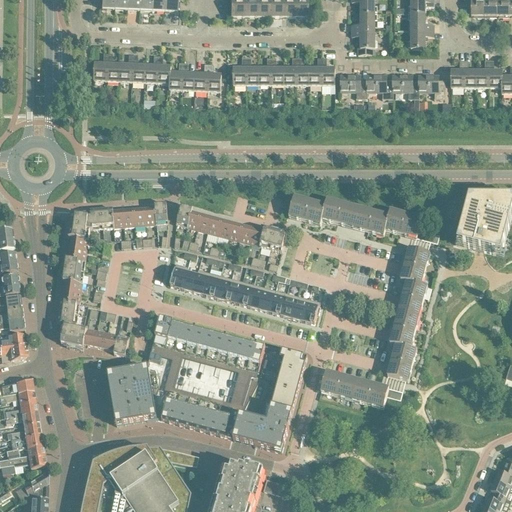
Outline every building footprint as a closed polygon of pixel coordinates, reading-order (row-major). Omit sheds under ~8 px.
[(114,11),(114,0),(102,0),(102,11),(114,11)] [(127,12),(127,0),(114,0),(114,11),(127,12)] [(139,12),(139,0),(127,0),(127,12),(139,12)] [(152,13),(152,0),(139,0),(139,12),(152,13)] [(164,14),(164,0),(152,0),(152,13),(164,14)] [(178,0),(164,0),(164,14),(178,14),(178,0)] [(375,16),(375,0),(352,0),(352,4),(361,5),(361,16),(375,16)] [(426,16),(426,9),(433,9),(433,4),(434,4),(434,0),(411,0),(411,16),(426,16)] [(484,18),(484,0),(471,0),(471,18),(484,18)] [(497,18),(496,0),(484,0),(484,18),(497,18)] [(509,18),(509,4),(503,4),(503,0),(496,0),(497,18),(509,18)] [(269,19),(269,1),(256,2),(256,19),(269,19)] [(282,19),(282,1),(269,1),(269,19),(282,19)] [(294,19),(294,1),(282,1),(282,19),(294,19)] [(307,1),(294,1),(294,19),(307,19),(307,1)] [(244,19),(244,2),(231,2),(231,19),(244,19)] [(256,19),(256,2),(244,2),(244,19),(256,19)] [(375,34),(375,16),(361,16),(361,28),(352,28),(352,34),(375,34)] [(426,28),(426,16),(411,16),(411,34),(434,34),(434,28),(426,28)] [(375,58),(375,34),(352,34),(352,39),(361,39),(361,51),(358,51),(358,58),(375,58)] [(434,39),(434,34),(411,34),(411,51),(426,51),(426,40),(434,39)] [(107,84),(109,56),(104,56),(104,66),(95,66),(94,83),(107,84)] [(120,85),(121,67),(113,66),(113,56),(109,56),(107,84),(120,85)] [(132,86),(134,57),(129,57),(129,67),(121,67),(120,85),(132,86)] [(144,86),(146,68),(138,67),(138,58),(134,57),(132,86),(144,86)] [(157,87),(159,58),(154,58),(154,68),(146,68),(144,86),(157,87)] [(163,59),(159,58),(157,87),(171,88),(171,75),(171,69),(163,69),(163,59)] [(247,88),(247,61),(242,60),(242,71),(234,71),(234,88),(247,88)] [(259,88),(259,71),(251,71),(251,61),(247,61),(247,88),(259,88)] [(272,88),(272,61),(267,61),(267,71),(259,71),(259,88),(272,88)] [(284,88),(284,71),(276,71),(276,61),(272,61),(272,88),(284,88)] [(297,88),(297,61),(293,61),(293,71),(284,71),(284,88),(297,88)] [(310,88),(310,71),(302,71),(302,61),(297,61),(297,88),(310,88)] [(323,88),(323,61),(318,61),(318,71),(310,71),(310,88),(323,88)] [(335,88),(335,74),(335,71),(327,71),(327,61),(323,61),(323,88),(335,88)] [(465,91),(465,63),(460,63),(460,73),(451,73),(451,91),(465,91)] [(477,91),(477,73),(469,73),(469,63),(465,63),(465,91),(477,91)] [(490,91),(490,63),(485,63),(485,73),(477,73),(477,91),(490,91)] [(494,63),(490,63),(490,91),(502,91),(502,79),(503,79),(503,73),(494,73),(494,63)] [(183,93),(184,65),(180,65),(179,75),(171,75),(171,88),(170,93),(183,93)] [(195,94),(196,76),(188,76),(189,66),(184,65),(183,93),(195,94)] [(208,95),(210,67),(205,66),(204,76),(196,76),(195,94),(208,95)] [(214,67),(210,67),(208,95),(221,95),(222,77),(213,77),(214,67)] [(511,97),(511,69),(510,69),(510,79),(503,79),(502,79),(502,91),(502,98),(511,97)] [(341,78),(341,88),(341,96),(356,96),(356,103),(367,103),(367,95),(367,83),(361,83),(361,78),(341,78)] [(367,78),(367,83),(367,95),(382,95),(382,103),(393,103),(393,95),(393,83),(387,83),(387,78),(367,78)] [(393,78),(393,83),(393,95),(408,95),(408,103),(419,102),(419,95),(419,83),(413,83),(413,78),(393,78)] [(419,78),(419,83),(419,95),(434,95),(434,102),(445,103),(446,83),(439,83),(439,78),(419,78)] [(324,215),(326,207),(295,199),(289,219),(313,226),(314,222),(321,225),(320,228),(321,228),(323,219),(324,216),(324,215)] [(353,230),(359,210),(327,202),(326,207),(324,215),(324,216),(323,219),(330,221),(330,224),(353,230)] [(511,202),(470,203),(458,247),(502,259),(505,246),(511,245),(511,202)] [(155,208),(155,211),(156,211),(157,228),(168,227),(167,207),(155,208)] [(192,214),(193,211),(182,208),(177,228),(187,230),(192,214)] [(387,226),(389,218),(359,210),(353,230),(377,237),(378,234),(385,236),(384,239),(387,230),(388,226),(387,226)] [(112,214),(113,214),(113,211),(91,213),(91,215),(92,232),(114,231),(112,214)] [(156,211),(155,211),(145,212),(146,228),(157,228),(156,211)] [(135,229),(134,212),(124,213),(125,230),(135,229)] [(146,228),(145,212),(134,212),(135,229),(146,228)] [(391,212),(389,218),(387,226),(388,226),(387,230),(394,232),(393,235),(417,241),(438,247),(440,239),(419,233),(422,221),(391,212)] [(125,230),(124,213),(113,214),(112,214),(114,231),(125,230)] [(198,233),(202,217),(192,214),(187,230),(198,233)] [(90,232),(92,232),(91,215),(84,215),(83,219),(72,217),(71,226),(68,226),(66,240),(72,241),(89,243),(90,232)] [(209,236),(213,220),(202,217),(198,233),(209,236)] [(219,239),(223,223),(213,220),(209,236),(219,239)] [(229,241),(233,225),(223,223),(219,239),(229,241)] [(240,244),(244,228),(233,225),(229,241),(240,244)] [(250,247),(254,231),(244,228),(240,244),(250,247)] [(271,252),(277,231),(275,230),(274,233),(265,231),(265,234),(261,250),(271,252)] [(0,242),(13,241),(13,234),(9,232),(0,231),(0,242)] [(265,234),(254,231),(250,247),(261,250),(265,234)] [(288,234),(277,231),(271,252),(282,255),(288,234)] [(0,252),(15,251),(13,241),(0,242),(0,252)] [(87,253),(89,243),(72,241),(71,251),(87,253)] [(148,249),(147,241),(143,242),(143,241),(137,241),(137,250),(148,249)] [(214,258),(216,251),(211,249),(210,253),(209,252),(209,251),(205,250),(203,255),(214,258)] [(86,263),(87,253),(71,251),(69,261),(86,263)] [(401,283),(407,284),(415,286),(416,285),(422,287),(430,257),(410,251),(401,283)] [(0,266),(16,264),(15,255),(0,256),(0,266)] [(86,263),(69,261),(66,261),(65,272),(84,274),(86,263)] [(17,274),(16,264),(0,266),(0,272),(1,272),(1,276),(17,274)] [(173,280),(171,289),(182,292),(187,275),(189,270),(177,267),(175,271),(174,271),(171,280),(173,280)] [(83,285),(84,274),(65,272),(63,283),(67,283),(83,285)] [(198,277),(193,295),(204,298),(210,276),(199,273),(197,277),(198,277)] [(187,275),(182,292),(193,295),(198,277),(197,277),(187,275)] [(210,276),(204,298),(215,301),(221,279),(210,276)] [(0,289),(19,287),(18,277),(1,279),(2,283),(0,283),(0,289)] [(221,279),(215,301),(226,304),(232,282),(221,279)] [(232,282),(226,304),(237,306),(243,285),(232,282)] [(81,296),(83,285),(67,283),(65,294),(81,296)] [(429,288),(422,287),(416,285),(415,286),(407,284),(399,315),(420,320),(429,288)] [(243,285),(237,306),(248,309),(254,287),(243,285)] [(20,296),(19,287),(0,289),(0,295),(3,295),(3,298),(20,296)] [(254,287),(248,309),(259,312),(265,290),(254,287)] [(265,290),(259,312),(270,315),(276,293),(265,290)] [(276,293),(270,315),(281,318),(287,296),(276,293)] [(80,306),(81,296),(65,294),(64,304),(80,306)] [(287,296),(281,318),(292,321),(298,299),(287,296)] [(20,298),(0,300),(0,307),(6,307),(7,313),(22,312),(20,298)] [(298,299),(292,321),(303,324),(309,302),(298,299)] [(309,302),(303,324),(315,327),(317,318),(319,319),(321,310),(319,310),(321,305),(309,302)] [(80,306),(64,304),(61,303),(59,315),(78,317),(80,306)] [(0,324),(23,322),(22,312),(7,313),(7,317),(0,317),(0,324)] [(76,328),(78,317),(59,315),(58,326),(61,326),(76,328)] [(412,351),(420,320),(399,315),(390,346),(396,348),(404,350),(404,349),(412,351)] [(266,349),(160,320),(147,370),(108,377),(117,428),(163,421),(162,421),(163,422),(163,423),(234,442),(233,442),(282,456),(308,360),(283,353),(266,349)] [(25,332),(23,322),(0,324),(0,331),(9,330),(10,334),(25,332)] [(83,347),(87,331),(76,328),(61,326),(60,334),(64,335),(61,346),(70,347),(70,350),(83,353),(85,347),(83,347)] [(94,349),(98,333),(87,331),(83,347),(85,347),(94,349)] [(105,352),(108,335),(98,333),(94,349),(105,352)] [(115,354),(119,337),(108,335),(105,352),(115,354)] [(27,347),(25,336),(8,338),(8,343),(0,343),(0,350),(27,347)] [(126,359),(130,340),(119,337),(115,354),(114,357),(126,359)] [(28,356),(27,347),(0,350),(0,356),(1,356),(1,357),(10,356),(10,363),(25,360),(28,356)] [(417,353),(412,351),(404,349),(404,350),(396,348),(388,379),(408,384),(417,353)] [(327,374),(321,395),(345,401),(346,398),(353,400),(352,403),(353,403),(358,383),(327,374)] [(403,395),(358,383),(353,403),(354,400),(361,402),(360,405),(384,411),(387,399),(401,403),(403,395)] [(28,384),(1,390),(2,395),(3,399),(18,396),(18,397),(34,395),(33,386),(28,384)] [(36,404),(34,395),(18,397),(18,396),(3,399),(4,405),(19,402),(20,406),(20,407),(36,404)] [(38,415),(36,405),(36,404),(20,407),(20,408),(21,412),(6,415),(7,420),(38,415)] [(39,426),(38,415),(7,420),(7,422),(6,423),(6,427),(23,424),(24,429),(39,426)] [(41,437),(40,427),(39,426),(24,429),(24,434),(7,437),(8,443),(10,442),(41,437)] [(43,448),(41,437),(10,442),(11,449),(26,446),(27,450),(27,451),(43,448)] [(45,458),(43,449),(43,448),(27,451),(28,455),(28,459),(20,460),(19,452),(7,454),(8,462),(0,463),(0,469),(0,470),(2,470),(14,467),(14,464),(45,458)] [(162,452),(158,451),(150,451),(142,452),(140,452),(133,453),(126,454),(120,456),(113,458),(107,460),(100,463),(94,467),(91,481),(87,495),(84,510),(83,511),(189,511),(192,498),(171,466),(198,472),(200,461),(196,460),(189,458),(182,456),(174,454),(167,453),(162,452)] [(46,468),(45,458),(14,464),(14,467),(14,470),(30,467),(31,471),(46,468)] [(511,459),(507,461),(503,471),(511,475),(511,459)] [(15,476),(14,470),(14,467),(2,470),(3,478),(15,476)] [(253,505),(259,487),(262,488),(265,477),(248,472),(247,473),(242,471),(241,474),(233,472),(231,478),(227,477),(224,488),(221,487),(219,495),(222,496),(219,507),(216,506),(213,511),(254,511),(256,506),(253,505)] [(511,475),(503,471),(502,475),(499,474),(495,484),(511,490),(511,475)] [(28,499),(49,486),(49,474),(40,480),(18,493),(24,502),(28,499)] [(270,495),(273,483),(267,482),(264,493),(270,495)] [(275,496),(278,485),(273,483),(270,495),(275,496)] [(511,490),(495,484),(491,494),(493,495),(492,498),(506,503),(509,494),(511,495),(511,490)] [(281,498),(288,491),(285,488),(286,487),(278,485),(275,496),(281,498)] [(47,511),(49,486),(28,499),(30,502),(32,502),(31,511),(47,511)] [(290,493),(288,491),(281,498),(283,503),(294,499),(292,492),(290,493)] [(12,499),(9,494),(0,499),(0,505),(4,503),(5,504),(12,499)] [(502,511),(506,503),(492,498),(491,501),(489,500),(485,510),(489,511),(502,511)] [(297,504),(294,499),(283,503),(286,509),(297,504)]
